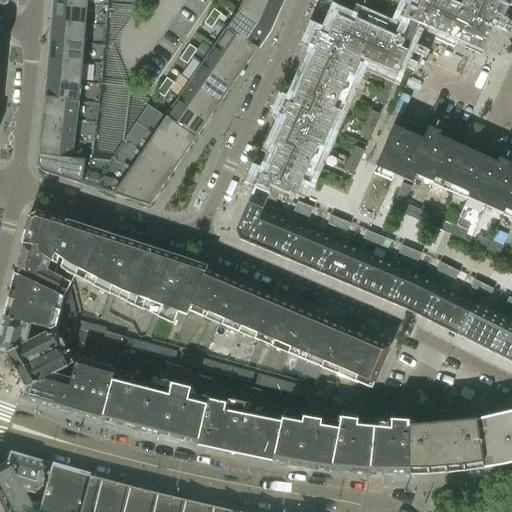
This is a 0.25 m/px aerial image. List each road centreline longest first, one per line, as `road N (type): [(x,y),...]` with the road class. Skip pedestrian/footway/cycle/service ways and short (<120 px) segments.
road 1 (residential): [(511,382),(196,241)]
road 2 (tertiary): [(385,511),(79,448)]
road 3 (residential): [(303,0),(196,241)]
road 4 (residential): [(196,241),(14,186)]
road 5 (residential): [(32,34),(14,186)]
